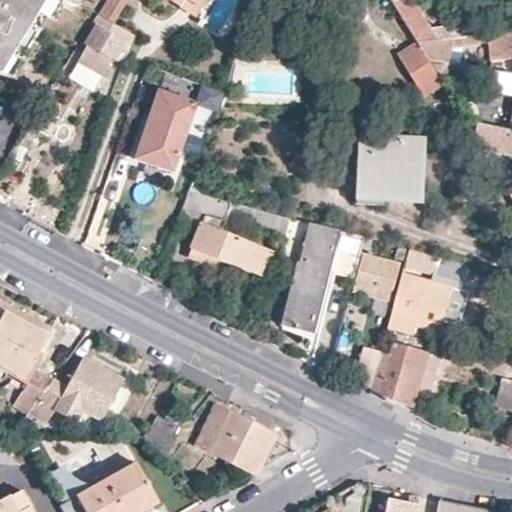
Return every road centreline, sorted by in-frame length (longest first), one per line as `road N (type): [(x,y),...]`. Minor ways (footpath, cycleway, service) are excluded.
road 1 (tertiary): [(367,426),(0,226)]
road 2 (tertiary): [(0,253),(292,401),(367,426)]
road 3 (tertiary): [(367,426),(403,455),(511,487)]
road 4 (tertiary): [(511,468),(367,426)]
road 5 (residential): [(367,426),(355,447),(247,511)]
